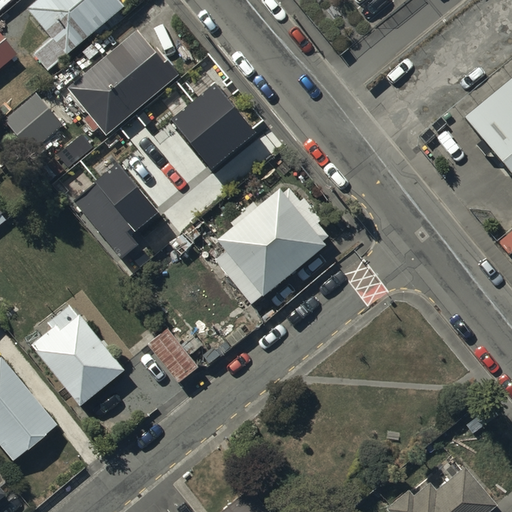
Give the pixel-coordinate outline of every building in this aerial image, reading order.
[(126,9),(117,0),(43,0),(29,12),(53,41),(36,56),(50,73),(126,9)] [(139,34),(70,90),(92,117),(86,122),(95,133),(101,128),(107,137),(180,78),(158,51),(155,53),(139,34)] [(511,77),(463,116),(511,176),(511,77)] [(38,94),(6,121),(32,152),(64,125),(38,94)] [(256,160),(234,132),(240,128),(225,109),(219,114),(216,109),(212,112),(206,105),(176,129),(180,133),(156,153),(157,154),(137,170),(162,201),(182,185),(198,206),(256,160)] [(127,128),(98,152),(109,165),(138,141),(127,128)] [(76,138),(40,169),(51,183),(88,152),(76,138)] [(106,191),(82,162),(58,183),(79,208),(73,213),(81,222),(84,220),(110,252),(130,235),(99,197),(106,191)] [(228,252),(216,262),(253,307),(264,298),(265,299),(328,248),(324,244),(330,239),(319,226),(324,221),(305,199),(301,202),(292,191),(286,196),(282,191),(261,208),(257,203),(224,230),(228,235),(220,242),(228,252)] [(54,330),(34,346),(82,408),(126,374),(81,316),(80,317),(72,307),(49,324),(54,330)] [(149,346),(179,383),(197,369),(166,332),(149,346)] [(0,446),(13,463),(57,427),(1,359),(0,360),(0,446)] [(386,511),(387,511),(491,511),(499,506),(465,467),(436,492),(429,484),(414,498),(409,492),(386,511)] [(274,511),(254,487),(224,511),(274,511)]
